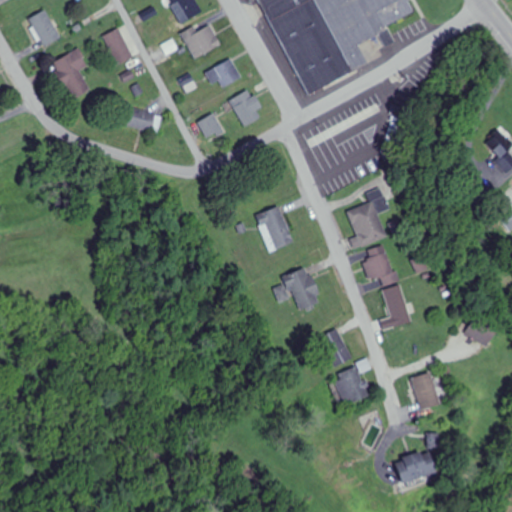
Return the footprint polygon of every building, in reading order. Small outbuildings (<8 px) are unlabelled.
[(203,13),(195,0),(167,0),(182,25),(203,13)] [(249,0),(251,2),(255,0),(258,0),(307,95),(371,62),(361,43),(378,35),(384,46),(394,41),(384,22),(413,8),(409,0),(249,0)] [(61,39),(47,10),(30,19),(45,48),(61,39)] [(183,32),(193,58),(220,47),(210,21),(183,32)] [(104,36),(119,65),(135,57),(120,28),(104,36)] [(92,91),(82,70),(89,66),(81,49),(53,62),(72,101),(92,91)] [(223,87),(241,81),(234,61),(207,70),(212,84),(221,81),(223,87)] [(197,88),(192,77),(182,82),(186,93),(197,88)] [(227,113),(236,108),(244,126),(261,119),(258,111),(262,109),(254,90),(223,104),(227,113)] [(156,136),(164,119),(133,106),(126,123),(156,136)] [(199,124),(210,141),(225,132),(214,114),(199,124)] [(511,147),(501,132),(485,145),(508,175),(511,172),(511,154),(509,150),(511,147)] [(347,211),(359,248),(386,239),(378,214),(388,210),(382,189),(367,194),(370,204),(347,211)] [(295,243),(281,206),(256,216),(270,253),(295,243)] [(511,230),(511,207),(511,208),(499,218),(510,232),(511,230)] [(368,252),(371,260),(363,262),(370,280),(380,276),(384,287),(398,282),(385,245),(368,252)] [(411,262),(418,275),(429,269),(423,256),(411,262)] [(284,277),(287,285),(276,288),(280,302),(296,297),(301,311),(322,303),(310,268),(284,277)] [(412,322),(401,286),(384,291),(395,327),(412,322)] [(463,334),(486,348),(497,331),(474,317),(463,334)] [(354,359),(338,329),(320,339),(336,368),(354,359)] [(335,379),(347,405),(371,394),(359,368),(335,379)] [(423,411),(444,405),(434,372),(413,378),(423,411)] [(433,474),(423,450),(396,462),(406,485),(433,474)]
